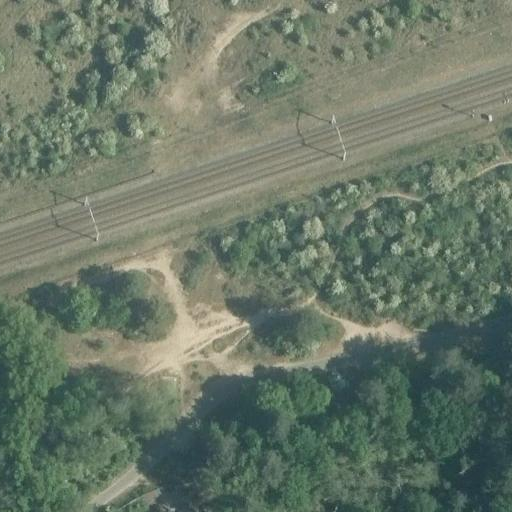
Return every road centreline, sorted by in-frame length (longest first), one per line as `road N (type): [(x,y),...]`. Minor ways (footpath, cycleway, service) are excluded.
road 1 (unknown): [(0,503),(97,442),(185,341),(311,306),(358,213),(407,195),(451,200),(511,161)]
road 2 (track): [(206,98),(209,51),(281,0)]
